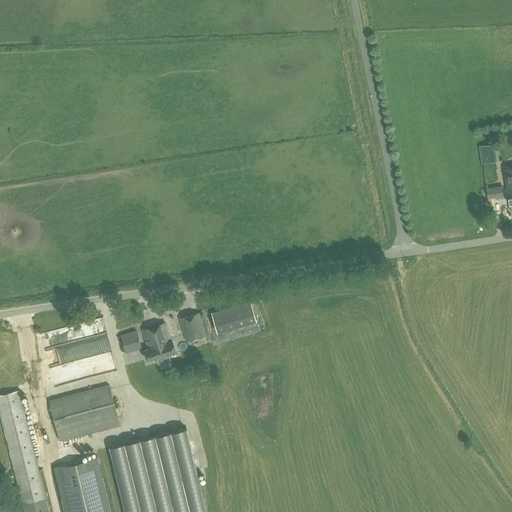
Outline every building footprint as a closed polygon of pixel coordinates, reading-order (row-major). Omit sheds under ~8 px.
[(482,162),(496,160),(494,143),(479,145),(482,162)] [(487,198),(503,195),(501,185),(486,187),(487,198)] [(250,296),(210,308),(217,330),(256,318),(250,296)] [(206,334),(199,311),(179,317),(187,340),(206,334)] [(106,318),(45,332),(49,350),(74,344),(77,361),(102,356),(105,368),(108,368),(110,374),(118,372),(106,318)] [(165,321),(142,328),(148,348),(144,349),(147,359),(156,356),(169,353),(175,351),(173,341),(171,341),(165,321)] [(136,329),(120,334),(126,352),(142,347),(136,329)] [(60,392),(76,388),(75,383),(58,387),(60,392)] [(120,424),(109,384),(49,400),(59,440),(120,424)] [(0,410),(25,511),(47,511),(18,390),(0,394),(0,410)] [(126,511),(203,511),(193,471),(196,470),(186,428),(110,446),(126,511)] [(111,511),(98,455),(53,466),(64,511),(111,511)]
